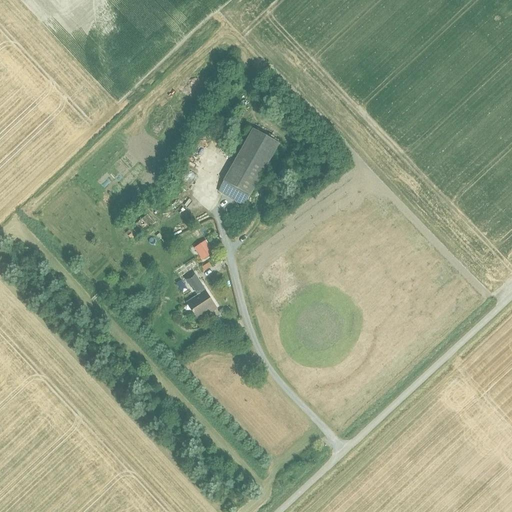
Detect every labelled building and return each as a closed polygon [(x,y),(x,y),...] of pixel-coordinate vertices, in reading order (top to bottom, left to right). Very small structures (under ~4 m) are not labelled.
[(245,203),(277,146),(253,133),(222,190),(245,203)] [(148,227),(152,223),(146,216),(129,231),(130,232),(127,235),(131,240),(135,237),(134,236),(146,225),(148,227)] [(206,241),(195,248),(203,260),(214,253),(206,241)] [(195,275),(186,282),(191,289),(193,289),(201,283),(195,275)] [(198,296),(187,304),(197,319),(209,311),(210,313),(217,308),(206,291),(201,283),(193,289),(198,296)]
